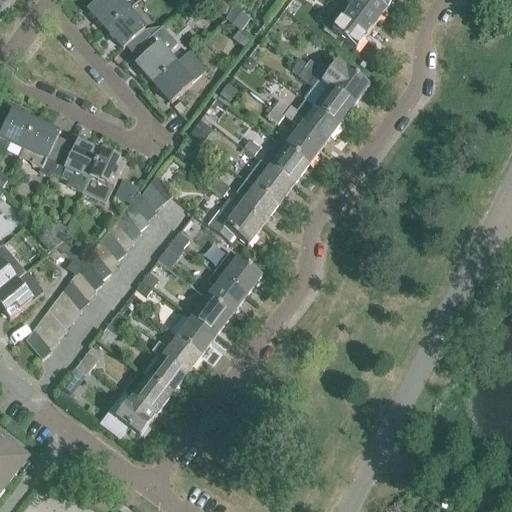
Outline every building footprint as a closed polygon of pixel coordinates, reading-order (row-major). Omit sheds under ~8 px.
[(103,0),(88,13),(105,33),(127,14),(138,4),(134,0),(103,0)] [(386,13),(369,0),(358,0),(348,15),(371,33),(386,13)] [(369,0),(386,13),(395,0),(369,0)] [(227,9),(219,6),(215,15),(223,18),(227,9)] [(348,15),(339,8),(323,28),(356,53),(371,33),(348,15)] [(232,10),(226,23),(238,33),(239,34),(248,22),(232,10)] [(132,58),(149,43),(142,35),(144,34),(127,14),(105,33),(123,53),(126,50),(132,58)] [(136,68),(153,87),(173,68),(163,57),(175,46),(162,31),(149,43),(132,58),(139,65),(136,68)] [(245,50),(251,42),(239,34),(238,33),(232,41),(245,50)] [(185,58),(173,68),(153,87),(169,106),(202,77),(185,58)] [(241,68),(245,71),(252,71),(255,67),(247,61),(241,68)] [(297,61),(293,65),(295,67),(302,72),(306,68),(297,61)] [(328,92),(353,111),(369,90),(343,71),(344,70),(336,64),(325,79),(308,65),(306,68),(302,72),(312,80),(328,92)] [(298,79),(302,72),(295,67),(291,73),(298,79)] [(312,80),(302,72),(296,81),(306,88),(312,80)] [(228,87),(220,98),(229,104),(236,94),(228,87)] [(328,92),(313,111),(338,131),(353,111),(328,92)] [(338,131),(313,111),(303,104),(294,115),(289,110),(288,111),(279,104),(273,112),(282,119),(298,131),(323,150),(338,131)] [(282,119),(273,112),(266,120),(276,127),(282,119)] [(22,153),(34,128),(34,127),(10,116),(0,137),(0,160),(2,161),(8,147),(22,153)] [(212,134),(199,124),(189,137),(202,146),(212,134)] [(34,128),(22,153),(17,163),(40,174),(37,179),(48,184),(51,178),(65,146),(56,142),(58,138),(34,128)] [(323,150),(298,131),(283,151),(308,170),(323,150)] [(243,152),(253,160),(258,153),(248,145),(243,152)] [(293,190),(308,170),(283,151),(274,145),(259,165),(293,190)] [(82,197),(100,158),(76,146),(74,151),(65,146),(51,178),(59,182),(64,173),(71,176),(65,189),(82,197)] [(124,169),(100,158),(82,197),(106,208),(124,169)] [(278,210),(293,190),(259,165),(244,185),(278,210)] [(0,192),(8,182),(0,175),(0,192)] [(163,207),(171,201),(172,200),(155,179),(148,188),(163,207)] [(213,192),(223,200),(228,192),(219,185),(213,192)] [(263,230),(278,210),(244,185),(234,197),(243,204),(238,211),(263,230)] [(163,207),(148,188),(140,199),(153,215),(163,207)] [(153,215),(140,199),(138,196),(130,206),(145,226),(156,218),(153,215)] [(263,230),(238,211),(228,203),(207,230),(227,245),(232,239),(248,251),(263,230)] [(147,228),(145,226),(130,206),(123,216),(138,236),(147,228)] [(138,236),(123,216),(115,226),(130,245),(140,238),(138,236)] [(63,238),(67,229),(58,224),(54,233),(63,238)] [(130,245),(115,226),(108,236),(123,256),(133,248),(130,245)] [(124,258),(123,256),(108,236),(100,246),(115,265),(124,258)] [(172,246),(182,254),(189,245),(178,237),(172,246)] [(86,261),(64,244),(57,250),(72,261),(65,270),(74,277),(86,261)] [(115,265),(100,246),(93,256),(108,275),(117,267),(115,265)] [(177,261),(182,254),(172,246),(166,253),(177,261)] [(0,297),(15,285),(24,277),(1,249),(0,250),(0,297)] [(110,278),(108,275),(93,256),(85,266),(101,285),(110,278)] [(221,284),(246,303),(261,282),(237,264),(221,284)] [(101,285),(85,266),(78,276),(93,295),(103,288),(101,285)] [(15,285),(0,297),(0,311),(10,323),(44,295),(27,275),(24,277),(15,285)] [(93,295),(78,276),(70,286),(85,304),(95,297),(93,295)] [(142,285),(152,293),(158,284),(148,277),(142,285)] [(246,303),(221,284),(206,304),(231,322),(246,303)] [(146,301),(152,293),(142,285),(136,293),(146,301)] [(70,286),(63,296),(78,314),(87,307),(85,304),(70,286)] [(63,296),(56,305),(71,324),(80,317),(78,314),(63,296)] [(231,322),(206,304),(191,323),(216,342),(231,322)] [(56,305),(48,314),(63,334),(72,326),(71,324),(56,305)] [(48,314),(41,324),(56,343),(65,336),(63,334),(48,314)] [(111,325),(122,333),(128,325),(117,317),(111,325)] [(216,342),(191,323),(176,343),(200,362),(216,342)] [(41,324),(33,335),(48,354),(58,346),(56,343),(41,324)] [(116,340),(122,333),(111,325),(106,332),(116,340)] [(33,335),(26,345),(40,363),(50,356),(48,354),(33,335)] [(176,343),(161,363),(185,381),(200,362),(176,343)] [(81,364),(91,372),(97,364),(87,357),(81,364)] [(161,363),(146,382),(170,401),(185,381),(161,363)] [(85,380),(91,372),(81,364),(75,372),(85,380)] [(131,402),(155,421),(170,401),(146,382),(139,377),(124,397),(131,402)] [(131,402),(124,397),(100,429),(119,443),(128,432),(140,441),(155,421),(131,402)] [(0,499),(26,466),(0,445),(0,499)]
